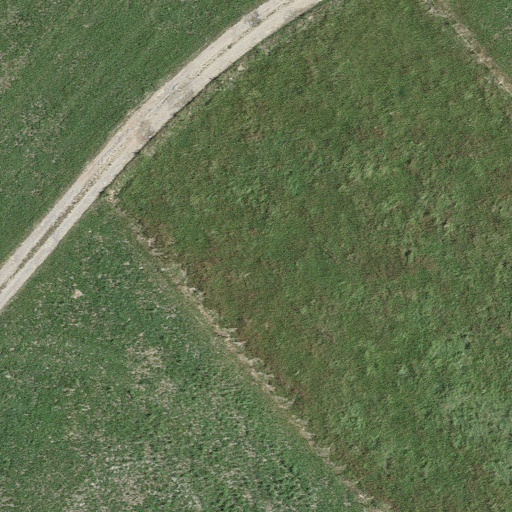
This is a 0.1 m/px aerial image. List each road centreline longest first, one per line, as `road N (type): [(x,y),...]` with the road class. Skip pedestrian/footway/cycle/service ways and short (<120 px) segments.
road 1 (track): [(315,0),(0,303)]
road 2 (track): [(413,0),(511,120)]
